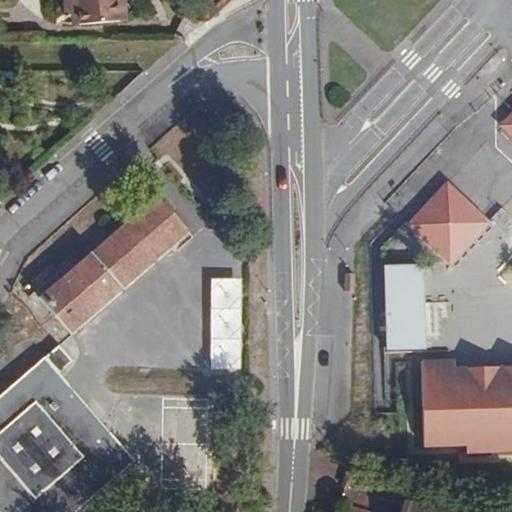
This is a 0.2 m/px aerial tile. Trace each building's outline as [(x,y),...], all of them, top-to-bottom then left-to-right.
[(117,21),(115,0),(62,0),(63,11),(76,12),(77,22),(117,21)] [(511,140),(511,117),(500,130),(511,140)] [(483,217),(443,182),(405,225),(446,260),(483,217)] [(69,339),(187,243),(196,236),(162,194),(46,287),(63,306),(50,316),(69,339)] [(424,346),(420,263),(382,264),(386,348),(424,346)] [(356,272),(343,272),(344,293),(356,293),(356,272)] [(240,281),(209,279),(204,376),(236,377),(236,374),(240,281)] [(81,511),(138,466),(60,371),(73,360),(60,345),(0,393),(0,511),(81,511)] [(511,362),(462,364),(451,364),(451,356),(418,357),(419,402),(421,451),(440,451),(465,451),(511,449),(511,362)]
